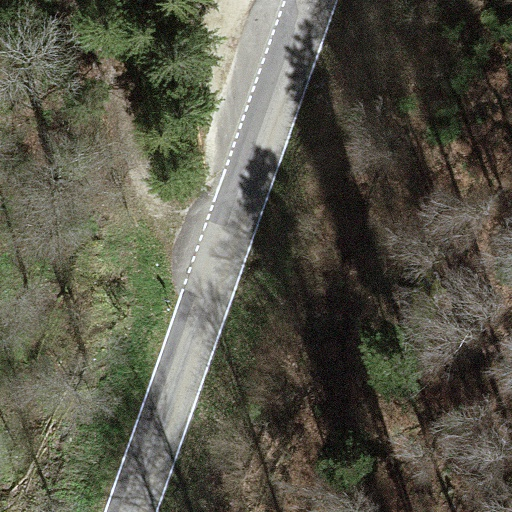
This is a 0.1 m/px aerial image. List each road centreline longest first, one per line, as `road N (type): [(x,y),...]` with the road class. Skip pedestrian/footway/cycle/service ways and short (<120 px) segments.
road 1 (tertiary): [(122,511),(301,0)]
road 2 (track): [(90,0),(198,304)]
